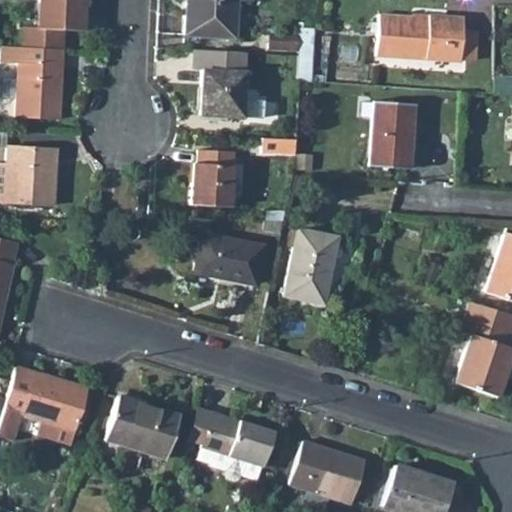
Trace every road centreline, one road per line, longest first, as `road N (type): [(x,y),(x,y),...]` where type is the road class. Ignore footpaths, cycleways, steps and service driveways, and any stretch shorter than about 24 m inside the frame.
road 1 (residential): [(79,329),(139,333),(511,452)]
road 2 (residential): [(126,124),(132,0)]
